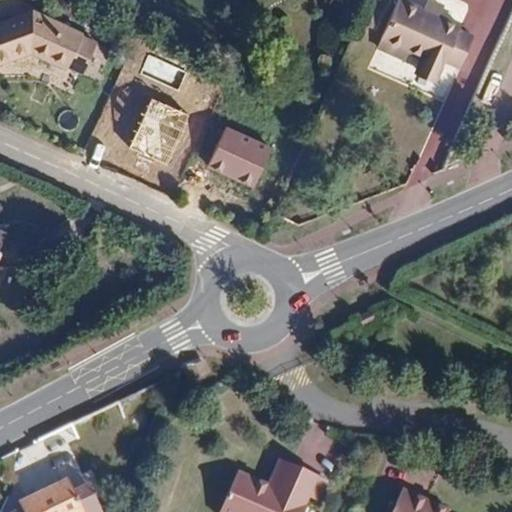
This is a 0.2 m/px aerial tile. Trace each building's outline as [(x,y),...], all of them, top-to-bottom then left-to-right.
[(461,27),(439,17),(423,9),(404,0),(399,0),(377,48),(404,61),(407,55),(420,61),(416,71),(436,80),(445,62),(459,68),(474,37),(459,30),(461,27)] [(427,0),(423,9),(439,17),(444,7),(429,0),(427,0)] [(65,69),(65,68),(80,34),(81,33),(31,10),(0,21),(0,64),(29,53),(65,69)] [(80,34),(65,68),(80,75),(95,41),(80,34)] [(205,362),(187,371),(191,381),(209,372),(205,362)] [(61,455),(100,437),(91,419),(52,437),(61,455)] [(304,508),(315,483),(278,466),(267,492),(236,478),(220,511),(305,511),(307,509),(304,508)] [(99,511),(87,486),(70,494),(65,483),(20,504),(23,511),(99,511)] [(435,511),(400,496),(393,511),(435,511)]
